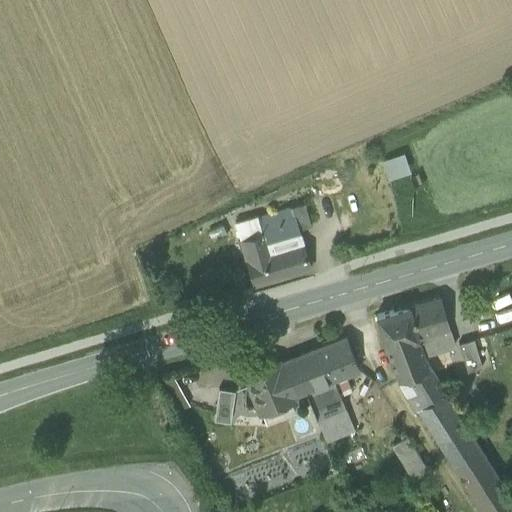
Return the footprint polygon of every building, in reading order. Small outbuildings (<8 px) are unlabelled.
[(384,159),(390,179),(413,171),(407,151),(384,159)] [(304,204),(289,208),(296,231),(298,230),(311,226),(304,204)] [(289,208),(235,224),(253,286),(311,269),(298,230),(296,231),(289,208)] [(440,296),(407,306),(417,338),(418,337),(424,355),(454,346),(440,296)] [(407,306),(376,315),(386,347),(398,381),(430,368),(429,368),(424,355),(418,337),(417,338),(407,306)] [(278,363),(277,363),(290,398),(292,397),(305,392),(316,419),(345,408),(334,380),(359,370),(346,336),(278,363)] [(473,339),(458,344),(467,372),(482,368),(473,339)] [(267,368),(256,373),(252,371),(245,374),(260,413),(293,400),(292,397),(290,398),(277,363),(278,363),(277,361),(269,364),(267,368)] [(430,368),(398,381),(415,408),(417,407),(444,390),(430,368)] [(234,391),(219,389),(214,420),(230,423),(234,391)] [(444,390),(417,407),(431,430),(458,413),(444,390)] [(345,408),(316,419),(326,442),(354,431),(345,408)] [(511,498),(458,413),(431,430),(482,511),(492,511),(511,500),(511,499),(511,498)] [(408,436),(391,446),(412,480),(428,470),(408,436)] [(511,511),(511,499),(511,500),(492,511),(511,511)]
